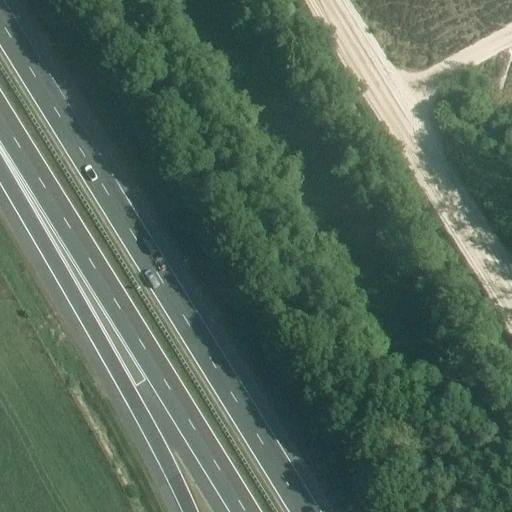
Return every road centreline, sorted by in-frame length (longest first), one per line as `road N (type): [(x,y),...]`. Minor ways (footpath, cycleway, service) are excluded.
road 1 (motorway): [(303,511),(0,22)]
road 2 (motorway): [(0,118),(243,511)]
road 3 (motorway): [(0,147),(187,511)]
road 4 (track): [(511,297),(326,0)]
road 5 (track): [(394,104),(511,35)]
